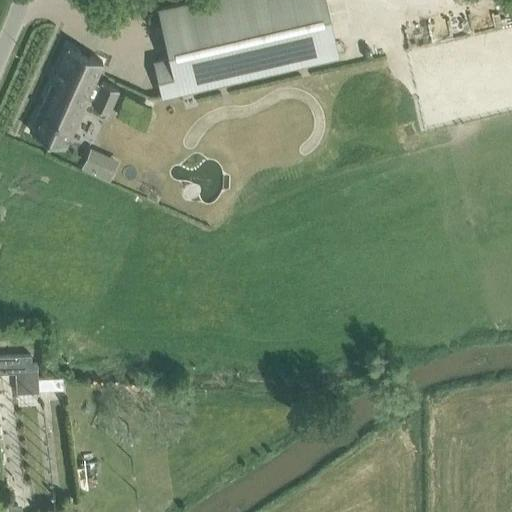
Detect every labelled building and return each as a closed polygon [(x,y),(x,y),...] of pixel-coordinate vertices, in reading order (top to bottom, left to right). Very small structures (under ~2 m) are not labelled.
[(156,62),(163,93),(335,53),(322,0),(198,0),(160,9),(172,58),(156,62)] [(51,81),(29,130),(64,146),(86,97),(92,100),(91,103),(108,111),(119,88),(102,80),(100,83),(93,80),(102,61),(67,45),(67,46),(67,47),(51,81)] [(117,179),(126,157),(94,144),(85,166),(117,179)] [(28,353),(0,354),(0,372),(15,372),(16,392),(38,391),(38,388),(62,387),(62,376),(38,377),(37,361),(31,361),(31,358),(28,358),(28,353)] [(0,511),(8,511),(5,487),(0,488),(0,511)] [(12,508),(15,511),(25,511),(28,510),(20,500),(12,508)]
